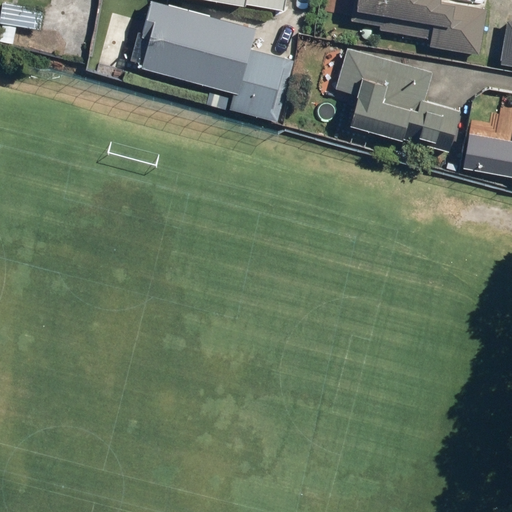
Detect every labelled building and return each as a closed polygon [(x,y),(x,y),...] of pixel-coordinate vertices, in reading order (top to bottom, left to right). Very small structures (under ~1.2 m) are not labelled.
[(4,0),(0,21),(42,29),(45,8),(4,0)] [(149,37),(142,65),(263,97),(275,54),(250,47),(257,23),(170,0),(150,0),(141,35),(149,37)] [(237,0),(286,9),(287,0),(237,0)] [(344,0),(343,5),(430,22),(426,45),(483,57),(491,14),(440,4),(441,0),(344,0)] [(511,17),(506,17),(498,60),(511,62),(511,17)] [(357,94),(349,123),(452,150),(463,108),(424,98),(433,68),(347,45),(336,88),(357,94)] [(470,118),(459,159),(480,164),(491,123),(470,118)]
